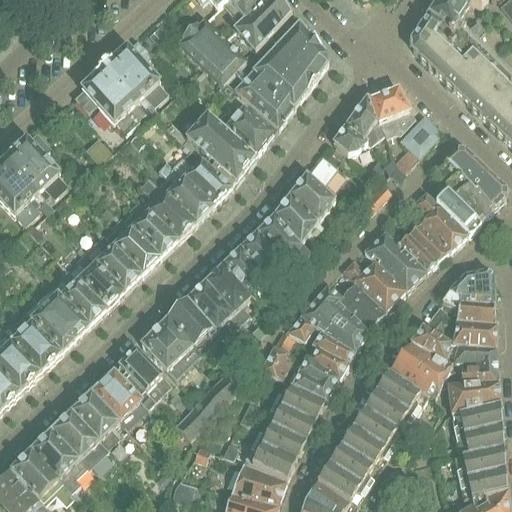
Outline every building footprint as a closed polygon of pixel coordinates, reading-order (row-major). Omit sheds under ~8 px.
[(12,0),(19,9),(19,8),(30,22),(40,14),(28,0),(12,0)] [(208,5),(218,15),(228,6),(234,0),(193,0),(203,10),(208,5)] [(247,25),(245,26),(276,1),(274,0),(234,0),(228,6),(247,25)] [(442,0),(429,20),(483,57),(463,37),(467,33),(458,27),(471,7),(482,14),(489,4),(482,0),(442,0)] [(255,58),(291,19),(292,19),(276,1),(245,26),(235,36),(255,58)] [(511,4),(503,13),(511,23),(511,4)] [(17,34),(30,22),(19,8),(19,9),(6,19),(5,17),(0,21),(0,29),(9,40),(17,34)] [(413,56),(511,152),(511,84),(483,57),(429,20),(412,46),(413,56)] [(178,51),(203,75),(222,92),(246,67),(205,26),(198,34),(196,32),(185,42),(186,43),(178,51)] [(236,96),(230,90),(229,90),(223,97),(236,108),(237,107),(273,142),(284,128),(294,114),(295,115),(308,97),(319,83),(318,83),(328,69),(328,60),(321,53),(322,53),(310,40),(300,28),(236,96)] [(112,66),(104,73),(146,119),(151,125),(158,118),(155,114),(169,101),(160,91),(162,89),(144,70),(152,63),(138,47),(130,54),(129,53),(113,67),(112,66)] [(83,98),(75,104),(89,120),(96,113),(114,133),(116,131),(126,141),(141,127),(139,126),(146,119),(104,73),(96,81),(97,82),(81,96),(83,98)] [(395,140),(403,142),(419,127),(410,119),(400,95),(371,107),(380,130),(385,140),(386,143),(395,140)] [(368,104),(347,133),(363,146),(368,149),(370,151),(385,140),(380,130),(371,107),(368,104)] [(255,166),(271,144),(273,142),(237,107),(236,108),(218,130),(208,121),(225,136),(255,166)] [(167,134),(183,148),(191,156),(231,196),(236,192),(255,166),(225,136),(208,121),(187,144),(172,129),(167,134)] [(424,121),(419,127),(403,142),(399,146),(419,165),(444,140),(424,121)] [(334,150),(349,162),(357,159),(368,149),(363,146),(347,133),(334,150)] [(130,146),(139,155),(145,148),(137,139),(130,146)] [(93,140),(82,150),(100,170),(112,160),(93,140)] [(30,149),(27,146),(19,153),(11,160),(12,161),(5,167),(37,202),(40,199),(46,205),(50,201),(55,206),(68,193),(59,183),(61,181),(42,161),(50,154),(38,142),(30,149)] [(227,200),(231,196),(191,156),(182,165),(174,174),(214,213),(214,214),(227,201),(227,200)] [(456,158),(446,168),(495,218),(507,207),(506,196),(467,158),(456,158)] [(308,182),(307,181),(290,204),(318,228),(335,206),(322,194),(338,175),(323,163),(308,182)] [(384,172),(389,182),(391,181),(390,181),(397,174),(394,164),(384,172)] [(383,188),(385,185),(379,166),(371,177),(383,188)] [(0,206),(15,222),(16,221),(26,232),(40,219),(36,214),(40,211),(34,204),(37,202),(5,167),(0,172),(0,206)] [(197,230),(214,213),(174,174),(167,167),(159,176),(168,184),(159,193),(196,231),(197,230)] [(435,179),(441,185),(452,195),(451,196),(483,229),(495,218),(446,168),(435,179)] [(407,179),(405,178),(399,173),(397,174),(390,181),(391,181),(401,188),(407,179)] [(141,210),(135,204),(142,211),(179,248),(196,231),(159,193),(150,184),(141,193),(150,202),(141,210)] [(380,211),(392,199),(381,189),(369,201),(380,211)] [(451,196),(437,209),(447,219),(470,242),(483,229),(451,196)] [(427,200),(416,209),(414,211),(428,225),(434,221),(439,226),(447,219),(437,209),(436,211),(427,200)] [(357,212),(358,213),(368,224),(380,211),(369,201),(357,212)] [(132,219),(124,227),(162,264),(179,248),(142,211),(135,204),(133,202),(123,210),(132,219)] [(66,203),(55,213),(64,220),(74,209),(66,203)] [(290,204),(276,222),(302,251),(311,260),(302,249),(307,242),(312,247),(324,233),(318,228),(290,204)] [(428,225),(422,230),(450,260),(470,242),(447,219),(439,226),(434,221),(428,225)] [(275,223),(258,239),(293,277),(297,273),(289,265),(294,260),(302,269),(312,260),(311,260),(302,251),(276,222),(275,223)] [(114,236),(106,244),(143,283),(162,265),(162,264),(124,227),(121,225),(112,232),(114,236)] [(422,230),(408,242),(438,270),(450,260),(422,230)] [(30,237),(38,245),(44,240),(36,231),(30,237)] [(97,253),(88,261),(126,299),(143,283),(106,244),(106,245),(98,235),(95,238),(100,244),(94,251),(97,253)] [(258,239),(241,256),(268,285),(281,272),(290,281),(293,277),(258,239)] [(407,299),(428,279),(425,277),(384,239),(364,258),(375,270),(375,269),(407,299)] [(397,251),(384,239),(425,277),(428,279),(438,270),(408,242),(397,251)] [(8,251),(17,261),(27,253),(19,244),(8,251)] [(77,267),(71,278),(74,280),(107,317),(108,318),(120,306),(126,299),(88,261),(80,253),(77,256),(82,261),(77,267)] [(241,256),(224,273),(251,302),(260,311),(268,303),(260,293),(268,285),(241,256)] [(2,262),(0,263),(0,283),(12,274),(2,262)] [(355,268),(344,276),(357,289),(386,319),(387,318),(407,299),(375,269),(375,270),(365,279),(355,268)] [(224,273),(207,288),(242,327),(251,319),(242,310),(251,302),(224,273)] [(61,287),(53,295),(91,333),(107,317),(74,280),(71,278),(71,279),(68,276),(59,285),(61,287)] [(496,310),(496,296),(495,284),(487,277),(465,282),(448,300),(442,308),(459,317),(461,309),(496,310)] [(207,288),(189,306),(216,337),(225,328),(233,335),(242,327),(207,288)] [(344,305),(340,309),(369,340),(386,319),(357,289),(344,305)] [(328,292),(302,322),(313,333),(321,340),(355,360),(369,340),(340,309),(344,305),(328,292)] [(32,327),(30,325),(34,329),(62,360),(63,361),(76,348),(91,333),(53,295),(53,296),(56,299),(54,302),(48,296),(26,317),(34,325),(32,327)] [(273,323),(279,315),(268,303),(260,311),(273,323)] [(189,306),(169,325),(199,358),(202,361),(222,342),(216,337),(189,306)] [(496,331),(496,310),(461,309),(459,317),(457,328),(496,331)] [(440,312),(436,317),(443,323),(447,318),(440,312)] [(433,335),(443,323),(436,317),(426,329),(433,335)] [(0,337),(4,342),(42,380),(62,360),(34,329),(30,325),(25,321),(14,331),(11,328),(4,334),(0,330),(0,337)] [(288,338),(297,343),(305,348),(313,333),(302,322),(288,338)] [(169,325),(142,351),(167,377),(182,363),(191,371),(202,361),(199,358),(169,325)] [(496,353),(496,331),(457,328),(453,351),(496,353)] [(414,346),(412,350),(449,368),(453,351),(424,332),(414,346)] [(256,334),(253,340),(260,343),(263,338),(256,334)] [(295,346),(282,339),(275,352),(274,352),(261,376),(282,387),(293,364),(287,361),(295,346)] [(355,360),(321,340),(314,353),(318,356),(349,371),(355,360)] [(0,376),(22,400),(42,380),(4,342),(0,345),(0,376)] [(391,378),(429,403),(433,405),(453,370),(449,368),(412,350),(394,373),(391,378)] [(496,358),(496,353),(453,351),(449,368),(453,370),(465,370),(465,377),(463,377),(463,391),(499,389),(496,358)] [(120,372),(120,373),(145,401),(146,400),(154,392),(163,401),(172,392),(164,383),(137,355),(120,372)] [(341,385),(349,371),(318,356),(313,366),(341,385)] [(307,365),(292,393),(325,410),(341,385),(313,366),(312,368),(307,365)] [(104,388),(93,398),(122,430),(125,432),(135,423),(132,419),(141,411),(148,418),(157,411),(146,400),(145,401),(120,373),(115,379),(114,378),(104,388)] [(0,416),(2,419),(22,400),(0,376),(0,416)] [(391,378),(367,415),(405,439),(429,403),(391,378)] [(190,447),(234,401),(237,397),(223,382),(176,432),(190,447)] [(283,388),(264,428),(306,448),(325,410),(292,393),(283,388)] [(449,391),(452,421),(501,410),(499,389),(463,391),(449,391)] [(170,404),(181,415),(188,408),(177,396),(170,404)] [(85,406),(73,418),(102,448),(101,450),(108,456),(120,446),(119,444),(123,442),(116,435),(122,430),(93,398),(85,406)] [(257,412),(250,409),(241,427),(247,431),(251,429),(258,416),(257,412)] [(451,421),(459,457),(460,462),(504,453),(501,410),(452,421),(451,421)] [(367,415),(342,451),(381,476),(387,467),(394,471),(397,470),(402,464),(393,458),(405,439),(367,415)] [(59,431),(52,438),(88,474),(82,468),(101,450),(102,448),(73,418),(59,431)] [(286,487),(306,448),(264,428),(251,455),(244,470),(286,487)] [(52,438),(32,457),(61,487),(60,487),(76,504),(77,506),(81,503),(75,497),(81,491),(76,485),(88,474),(52,438)] [(237,453),(229,449),(223,462),(233,466),(238,458),(237,453)] [(358,511),(381,476),(342,451),(320,486),(358,511)] [(206,470),(211,457),(200,453),(195,466),(206,470)] [(463,507),(466,511),(472,511),(473,511),(480,509),(479,504),(508,498),(504,453),(460,462),(455,464),(464,507),(463,507)] [(25,464),(12,477),(43,509),(46,511),(57,501),(67,511),(76,504),(60,487),(61,487),(32,457),(25,464)] [(244,470),(232,501),(273,511),(277,511),(286,487),(244,470)] [(166,475),(156,486),(165,494),(174,483),(166,475)] [(39,511),(43,509),(12,477),(0,488),(0,506),(5,511),(39,511)] [(357,511),(358,511),(320,486),(306,507),(317,511),(357,511)] [(176,494),(173,505),(184,508),(187,497),(176,494)] [(473,511),(472,511),(508,511),(508,498),(479,504),(480,509),(473,511)] [(273,511),(232,501),(227,511),(273,511)]
